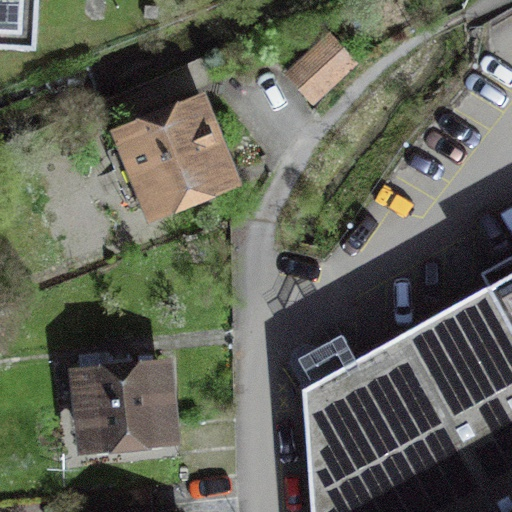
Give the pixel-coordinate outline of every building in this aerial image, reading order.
[(44,0),(0,0),(0,26),(45,27),(44,0)] [(338,40),(260,74),(270,97),(348,63),(338,40)] [(229,174),(196,105),(119,142),(152,211),(229,174)] [(511,511),(511,264),(481,283),(511,337),(511,511)] [(165,366),(84,367),(85,447),(166,446),(165,366)]
